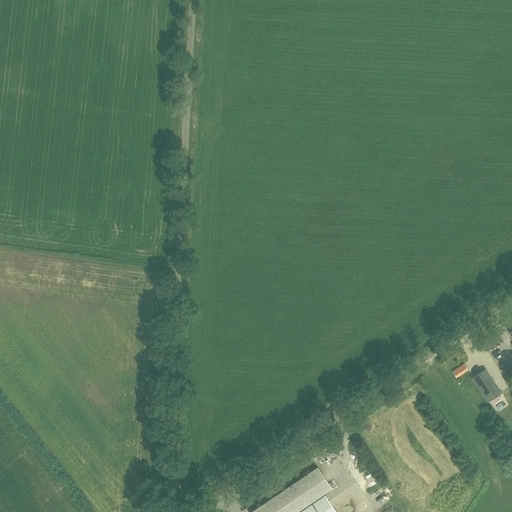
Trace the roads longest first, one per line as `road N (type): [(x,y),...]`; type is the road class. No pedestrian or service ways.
road 1 (unclassified): [(165,511),(193,0)]
road 2 (unclassified): [(203,511),(511,300)]
